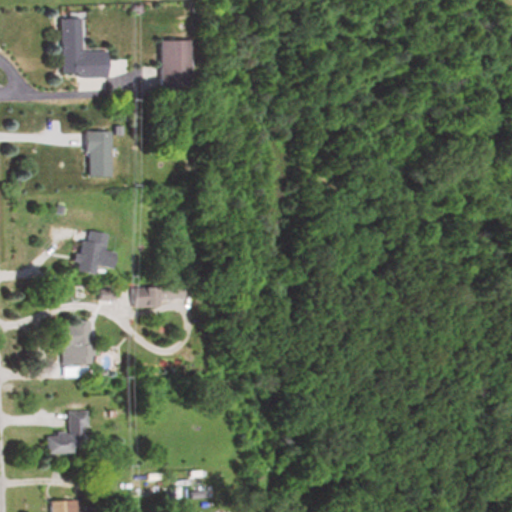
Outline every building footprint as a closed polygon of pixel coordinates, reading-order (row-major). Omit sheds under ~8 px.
[(54,18),(53,76),(101,77),(102,50),(76,50),(76,18),(54,18)] [(183,40),(152,40),(152,87),(183,87),(183,40)] [(103,131),(80,132),(80,174),(104,174),(103,131)] [(97,249),(100,232),(77,228),(69,268),(89,272),(90,264),(107,267),(110,251),(97,249)] [(150,305),(150,298),(177,297),(177,283),(125,285),(125,305),(150,305)] [(49,362),(86,362),(86,318),(50,318),(49,362)] [(41,451),(82,451),(82,409),(63,409),(64,432),(41,432),(41,451)] [(61,511),(61,498),(44,499),(44,511),(61,511)]
